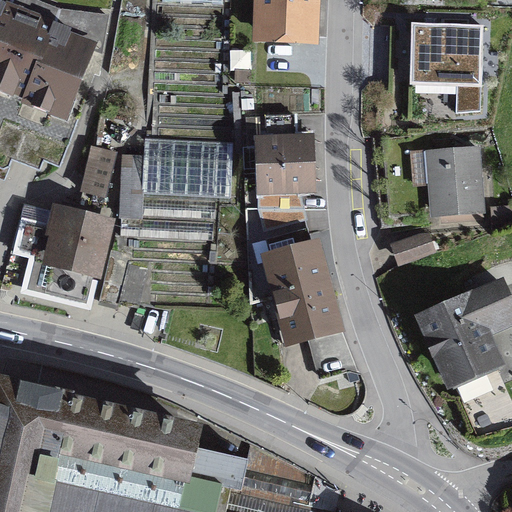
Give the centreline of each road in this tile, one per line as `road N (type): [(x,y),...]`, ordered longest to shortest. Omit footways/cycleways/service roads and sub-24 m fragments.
road 1 (residential): [(356,0),(347,118),(355,242),(411,485)]
road 2 (secondary): [(411,485),(178,379),(0,331)]
